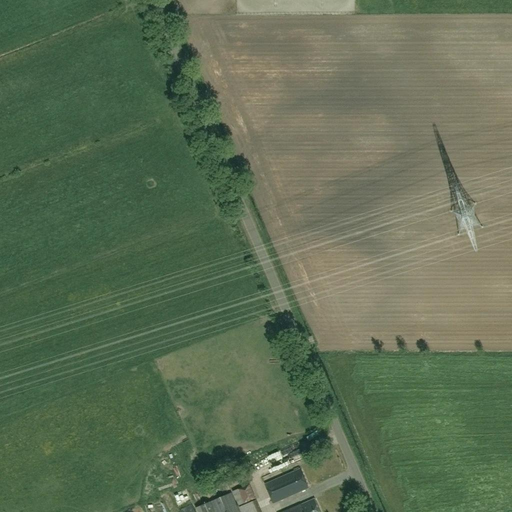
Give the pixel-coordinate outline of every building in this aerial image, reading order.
[(283,325),(284,336),(295,335),(294,324),(283,325)] [(264,485),(273,504),(309,488),(300,469),(264,485)] [(232,492),(238,506),(256,499),(249,484),(232,492)] [(239,511),(232,493),(209,503),(212,511),(239,511)] [(284,511),(319,511),(313,499),(284,511)] [(261,511),(257,500),(239,507),(240,511),(261,511)]
